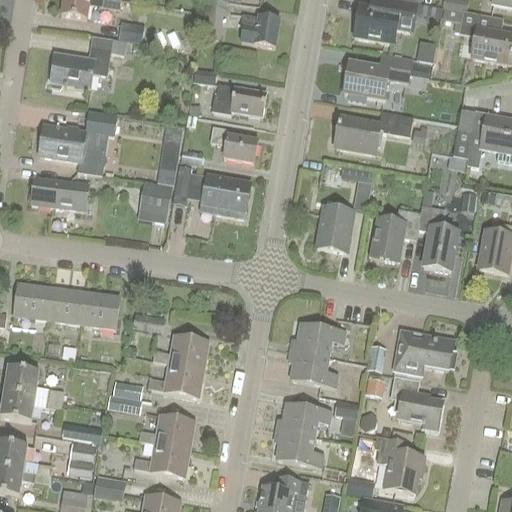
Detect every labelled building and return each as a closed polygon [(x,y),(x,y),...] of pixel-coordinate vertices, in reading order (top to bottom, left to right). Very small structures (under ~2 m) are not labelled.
[(120,14),(122,3),(104,0),(64,0),(61,19),(87,23),(89,9),(120,14)] [(467,16),(469,5),(445,0),(443,11),(464,15),(467,16)] [(511,0),(495,0),(494,8),(511,11),(511,0)] [(219,45),(224,18),(227,18),(229,6),(210,2),(208,2),(201,42),(219,45)] [(360,9),(354,41),(394,48),(396,36),(411,39),(414,26),(415,18),(417,7),(388,2),(386,13),(360,9)] [(445,12),(443,23),(452,24),(455,14),(445,12)] [(467,16),(464,15),(460,38),(476,41),(472,62),(511,69),(511,68),(511,39),(501,37),(504,23),(467,16)] [(275,52),(280,24),(260,20),(259,22),(243,19),(241,30),(244,30),(241,46),(255,48),(255,49),(275,52)] [(118,27),(115,44),(132,47),(132,46),(141,47),(143,31),(118,27)] [(61,93),(62,89),(90,94),(93,78),(108,81),(111,57),(114,44),(93,40),(91,54),(89,64),(55,59),(50,88),(52,88),(52,92),(61,93)] [(126,46),(114,44),(111,57),(124,59),(126,46)] [(433,68),(436,54),(437,51),(422,48),(419,66),(433,68)] [(408,87),(412,64),(382,58),(379,72),(350,67),(345,98),(384,105),(388,84),(408,87)] [(215,90),(217,77),(198,73),(195,86),(215,90)] [(263,121),(267,97),(235,91),(235,92),(219,89),(217,101),(215,101),(212,116),(231,120),(232,115),(263,121)] [(198,121),(200,111),(191,109),(189,120),(196,121),(198,121)] [(462,115),(454,161),(467,163),(470,163),(469,170),(478,172),(482,152),(499,155),(497,164),(511,166),(511,120),(488,116),(487,119),(476,117),(462,115)] [(410,142),(414,122),(382,116),(379,128),(342,122),(336,152),(374,159),(379,136),(410,142)] [(44,130),(39,161),(79,167),(78,177),(102,181),(108,140),(114,141),(117,121),(89,117),(86,136),(44,130)] [(196,121),(189,120),(187,130),(194,131),(196,121)] [(168,130),(165,147),(182,150),(185,132),(168,130)] [(254,168),(259,144),(228,139),(229,134),(214,131),(211,146),(226,149),(224,162),(254,168)] [(426,138),(415,135),(413,145),(425,147),(426,138)] [(202,170),(204,157),(182,154),(180,167),(202,170)] [(343,170),(341,182),(359,185),(353,213),(366,216),(374,176),(343,170)] [(246,216),(251,187),(207,180),(191,177),(192,173),(180,171),(173,206),(187,209),(189,201),(203,203),(201,215),(244,223),(245,216),(246,216)] [(178,175),(161,172),(159,187),(175,190),(178,175)] [(85,215),(88,198),(89,189),(35,182),(31,209),(65,213),(85,215)] [(172,190),(154,187),(149,216),(167,219),(172,190)] [(474,216),(476,200),(465,198),(463,214),(474,216)] [(494,210),(496,200),(485,198),(483,208),(494,210)] [(442,234),(446,214),(447,206),(424,202),(421,217),(416,245),(418,234),(430,236),(423,271),(451,276),(458,237),(442,234)] [(347,257),(354,217),(324,212),(317,252),(347,257)] [(416,245),(421,217),(399,213),(397,225),(377,222),(370,261),(400,267),(404,242),(416,245)] [(485,235),(478,273),(508,279),(511,257),(511,256),(511,229),(499,227),(497,237),(485,235)] [(48,325),(52,292),(18,288),(14,320),(48,325)] [(82,329),(86,296),(52,292),(48,325),(82,329)] [(116,334),(120,301),(86,296),(82,329),(116,334)] [(163,337),(165,323),(136,318),(133,332),(163,337)] [(344,348),(346,336),(301,328),(298,345),(294,344),(292,355),(330,362),(332,346),(344,348)] [(367,339),(368,329),(359,328),(357,337),(359,337),(367,339)] [(449,376),(454,345),(401,335),(394,375),(422,380),(424,371),(449,376)] [(367,339),(359,337),(354,366),(362,368),(367,339)] [(204,374),(209,346),(174,340),(171,358),(155,355),(153,365),(169,368),(204,374)] [(129,349),(127,358),(135,360),(137,351),(129,349)] [(75,352),(65,350),(64,361),(74,362),(75,352)] [(383,377),(387,353),(372,351),(368,374),(383,377)] [(327,377),(330,362),(292,355),(290,366),(294,367),(291,384),(336,392),(338,379),(327,377)] [(199,402),(204,374),(169,368),(166,386),(150,383),(148,393),(164,395),(164,396),(199,402)] [(36,401),(40,376),(8,371),(4,396),(36,401)] [(438,435),(443,406),(430,403),(430,399),(418,397),(420,385),(395,381),(391,403),(401,405),(398,424),(424,428),(423,432),(438,435)] [(382,402),(385,386),(368,383),(365,399),(382,402)] [(141,404),(143,390),(116,385),(113,399),(141,404)] [(63,405),(65,396),(49,394),(47,403),(63,405)] [(32,426),(36,401),(4,396),(0,421),(32,426)] [(141,419),(143,405),(141,405),(141,404),(113,399),(110,399),(108,413),(141,419)] [(62,415),(63,405),(47,403),(46,413),(62,415)] [(338,405),(336,419),(358,423),(360,409),(338,405)] [(330,428),(332,416),(286,408),(283,425),(279,424),(277,435),(315,442),(318,426),(330,428)] [(362,432),(366,436),(377,432),(378,423),(372,418),(363,422),(362,432)] [(190,454),(195,426),(160,420),(157,438),(141,435),(140,445),(155,448),(190,454)] [(97,446),(99,433),(65,427),(62,440),(97,446)] [(392,441),(412,445),(414,437),(394,433),(392,441)] [(312,457),(315,442),(277,435),(275,446),(279,447),(276,464),(322,472),(324,459),(312,457)] [(416,436),(415,446),(422,447),(424,437),(416,436)] [(412,447),(382,442),(377,441),(375,453),(379,454),(377,468),(389,470),(385,493),(415,499),(419,473),(422,474),(425,462),(409,459),(412,447)] [(36,452),(28,451),(28,450),(0,445),(0,471),(52,480),(53,470),(34,466),(36,452)] [(92,482),(97,452),(73,448),(68,478),(92,482)] [(185,482),(190,454),(155,448),(152,466),(136,463),(135,473),(150,475),(150,476),(185,482)] [(122,483),(125,470),(98,465),(95,478),(122,483)] [(60,481),(61,472),(53,470),(52,480),(60,481)] [(0,497),(20,500),(23,484),(50,489),(52,480),(0,471),(0,497)] [(123,506),(126,485),(98,480),(97,486),(95,498),(94,501),(123,506)] [(263,491),(259,511),(304,511),(309,487),(284,482),(282,494),(263,491)] [(88,497),(95,498),(97,486),(84,484),(82,496),(88,497)] [(348,486),(346,498),(354,499),(356,487),(348,486)] [(85,511),(88,497),(82,496),(64,494),(61,511),(85,511)] [(338,511),(342,500),(329,497),(325,511),(338,511)] [(179,511),(181,506),(146,500),(143,511),(179,511)] [(395,511),(396,507),(364,501),(362,511),(395,511)]
